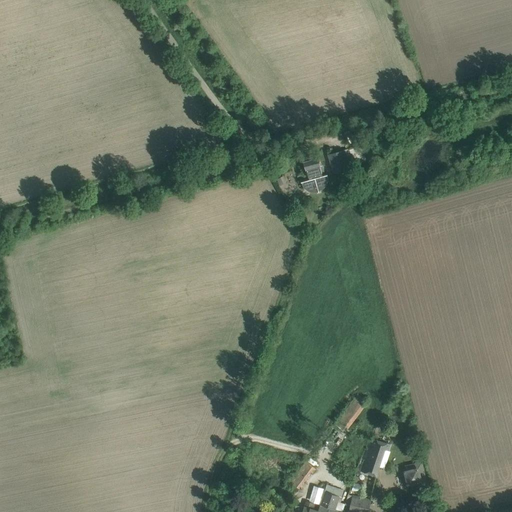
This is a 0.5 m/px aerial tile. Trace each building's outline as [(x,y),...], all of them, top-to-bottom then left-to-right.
[(343,151),(328,155),(333,174),(349,169),(347,165),(366,160),(364,155),(367,154),(364,144),(355,147),(355,148),(343,151)] [(318,158),(304,161),(308,175),(309,179),(301,182),(302,182),(304,185),(306,188),(308,190),(311,191),(315,192),(318,191),(318,192),(319,192),(318,190),(321,189),(324,187),(325,184),(326,182),(327,179),(326,176),(328,175),(327,175),(323,176),(320,166),(318,158)] [(357,393),(336,420),(348,429),(364,407),(361,405),(366,400),(357,393)] [(363,471),(376,476),(385,450),(388,451),(390,445),(373,439),(363,471)] [(316,469),(305,461),(290,482),(299,489),(311,472),(313,473),(316,469)] [(405,466),(411,489),(427,485),(422,462),(405,466)] [(340,502),(342,497),(341,497),(344,490),(327,484),(318,511),(312,508),(313,503),(306,501),(302,511),(342,511),(336,510),(338,501),(340,502)] [(367,511),(370,502),(354,498),(352,498),(351,506),(350,509),(361,511),(367,511)]
